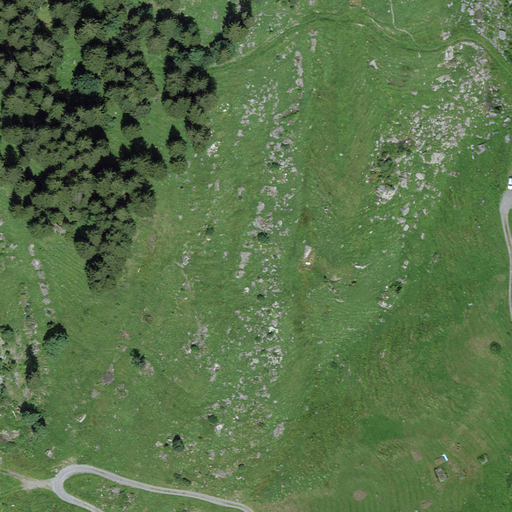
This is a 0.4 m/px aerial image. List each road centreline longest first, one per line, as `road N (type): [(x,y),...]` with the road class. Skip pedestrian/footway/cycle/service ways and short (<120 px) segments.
road 1 (track): [(249,511),(75,468),(61,475),(58,488),(97,511)]
road 2 (track): [(171,63),(222,67),(313,19),(373,27),(386,37)]
road 3 (track): [(386,37),(439,46),(464,37),(485,44),(511,77)]
